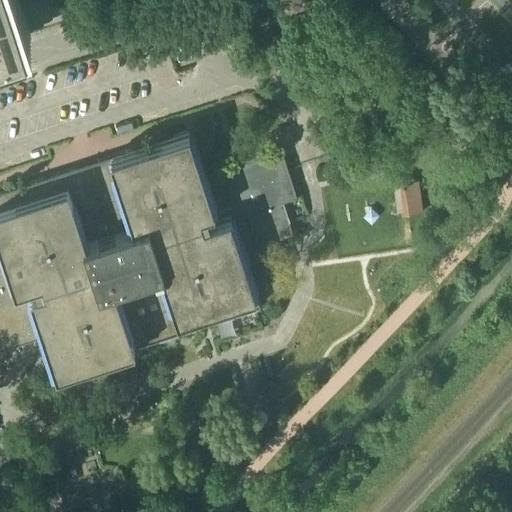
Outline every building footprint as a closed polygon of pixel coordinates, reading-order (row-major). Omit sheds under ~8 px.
[(0,0),(0,44),(25,37),(14,3),(13,0),(0,0)] [(62,0),(66,10),(91,2),(90,0),(62,0)] [(251,0),(259,21),(308,3),(307,0),(251,0)] [(95,14),(91,2),(66,10),(69,22),(95,14)] [(0,250),(0,346),(43,333),(55,371),(259,304),(230,213),(246,208),(258,243),(293,232),(283,200),(297,196),(280,146),(221,165),(234,204),(215,210),(188,129),(86,163),(0,191),(0,243),(2,250),(0,250)] [(404,212),(425,209),(420,178),(400,181),(404,212)] [(265,421),(268,416),(266,411),(261,409),(256,411),(254,416),(256,421),(260,423),(265,421)]
